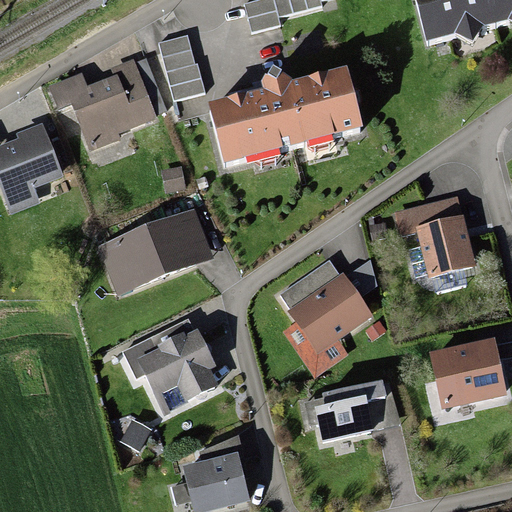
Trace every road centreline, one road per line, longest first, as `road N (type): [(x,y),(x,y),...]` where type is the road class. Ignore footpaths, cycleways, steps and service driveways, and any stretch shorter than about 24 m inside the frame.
road 1 (residential): [(237,297),(485,138)]
road 2 (residential): [(290,511),(237,297)]
road 3 (residential): [(174,0),(0,97)]
